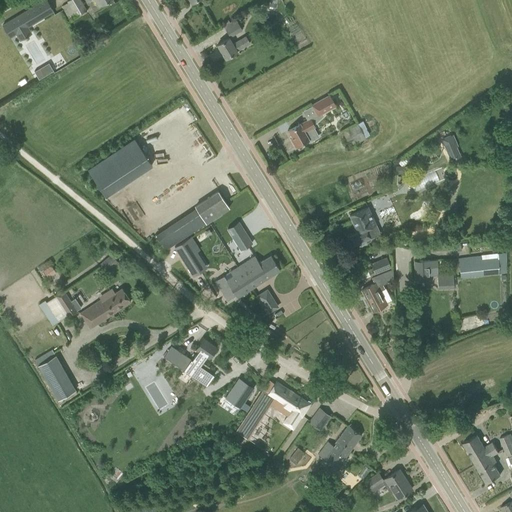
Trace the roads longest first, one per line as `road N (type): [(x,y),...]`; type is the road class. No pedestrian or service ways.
road 1 (tertiary): [(388,391),(147,0)]
road 2 (residential): [(396,405),(374,413),(201,310),(51,176)]
road 3 (residential): [(402,249),(406,377),(388,391)]
road 4 (tertiary): [(465,511),(396,405)]
